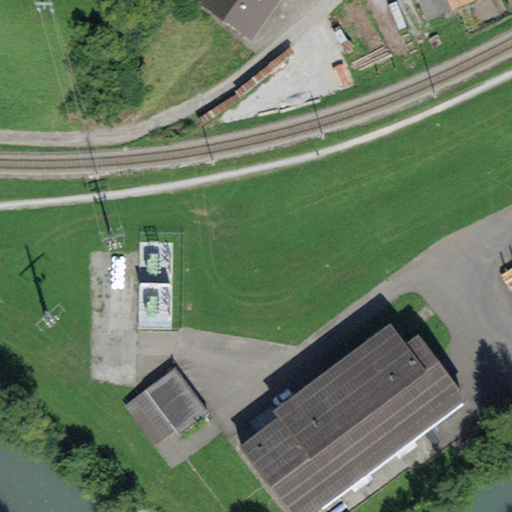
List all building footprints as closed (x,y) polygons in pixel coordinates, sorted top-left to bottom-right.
[(190,0),(188,4),(246,44),(276,0),(190,0)] [(414,0),(423,19),(464,0),(414,0)] [(251,60),(242,48),(200,81),(209,93),(251,60)] [(304,511),(461,396),(412,331),(397,343),(382,323),(266,409),(271,416),(233,444),(284,511),(304,511)] [(206,413),(175,370),(126,406),(156,447),(206,413)]
